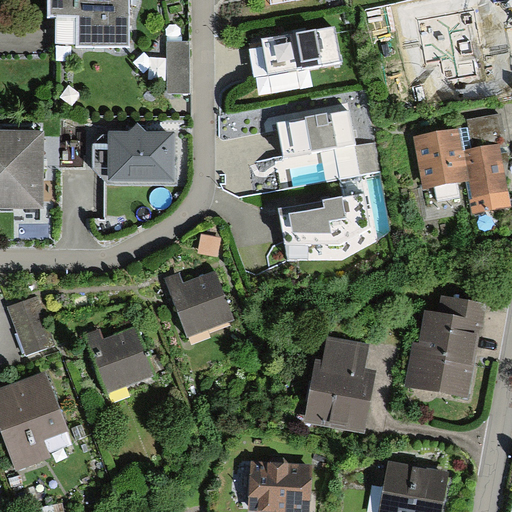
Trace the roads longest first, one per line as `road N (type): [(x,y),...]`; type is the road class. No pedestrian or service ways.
road 1 (residential): [(0,260),(103,260),(147,243),(184,216),(205,186),(202,0)]
road 2 (residential): [(485,511),(511,362)]
